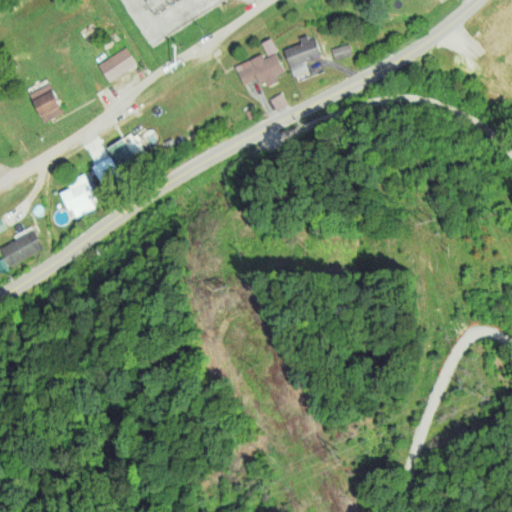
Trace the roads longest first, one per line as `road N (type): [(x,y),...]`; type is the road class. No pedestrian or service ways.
road 1 (residential): [(0,283),(457,16)]
road 2 (residential): [(282,0),(0,183)]
